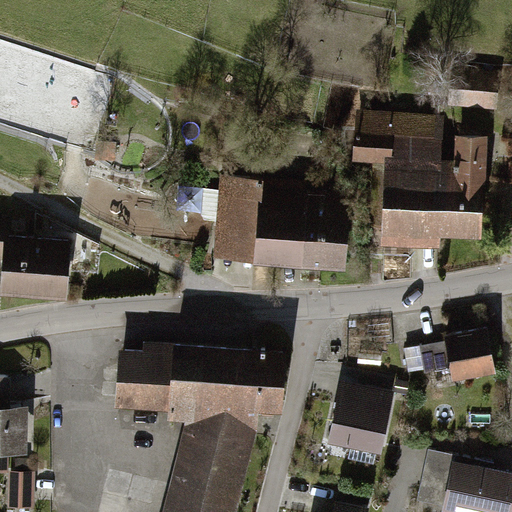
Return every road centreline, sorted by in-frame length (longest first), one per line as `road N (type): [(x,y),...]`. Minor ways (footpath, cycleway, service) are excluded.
road 1 (residential): [(0,330),(318,304)]
road 2 (track): [(0,178),(231,308)]
road 3 (residential): [(318,304),(269,511)]
road 4 (residential): [(318,304),(511,277)]
